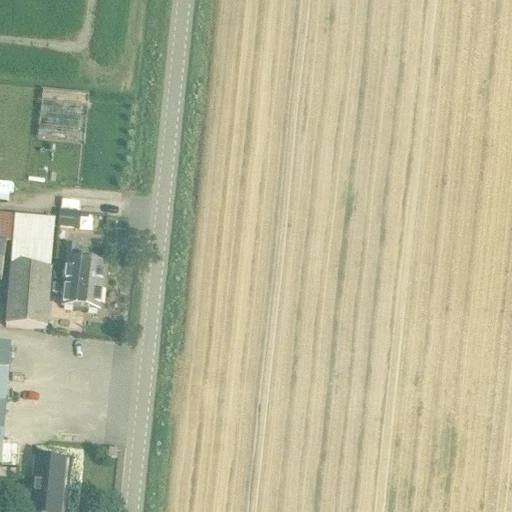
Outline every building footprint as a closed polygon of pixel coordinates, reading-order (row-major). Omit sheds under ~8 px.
[(37,141),(83,145),(88,97),(42,93),(37,141)] [(59,214),(58,229),(73,230),(74,216),(59,214)] [(11,218),(0,216),(0,280),(2,281),(5,244),(13,245),(5,329),(45,333),(56,222),(11,218)] [(68,249),(64,286),(101,290),(104,267),(77,264),(78,251),(68,249)] [(101,290),(64,286),(63,289),(52,288),(52,295),(62,296),(61,309),(98,313),(101,290)] [(0,467),(1,468),(15,469),(17,444),(3,443),(10,348),(0,346),(0,467)] [(57,511),(63,465),(34,462),(28,511),(57,511)]
